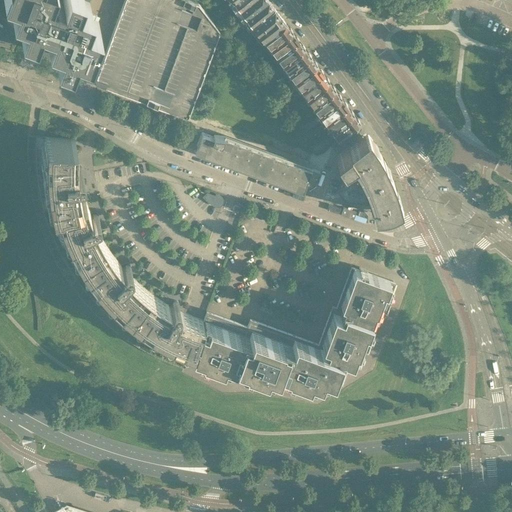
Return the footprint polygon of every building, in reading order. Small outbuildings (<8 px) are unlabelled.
[(90,3),(81,0),(14,0),(12,7),(23,11),(19,25),(34,30),(36,24),(48,29),(46,35),(59,40),(54,53),(69,59),(74,45),(88,50),(98,22),(85,17),(90,3)] [(198,2),(191,0),(124,0),(95,80),(95,81),(95,82),(95,83),(96,83),(96,84),(97,84),(185,116),(187,116),(188,114),(219,30),(198,2)] [(235,0),(238,4),(234,7),(237,10),(241,7),(250,0),(235,0)] [(250,0),(241,7),(244,12),(240,15),(243,18),(246,15),(266,0),(250,0)] [(268,0),(266,0),(246,15),(250,20),(246,22),(248,26),(274,7),(268,0)] [(285,22),(274,7),(248,26),(247,27),(259,43),(263,39),(285,22)] [(285,22),(263,39),(266,43),(267,42),(271,48),(293,31),(286,22),(285,22)] [(293,31),(271,48),(270,49),(272,52),(274,51),(277,56),(299,39),(293,31)] [(299,39),(277,56),(276,57),(278,60),(280,59),(283,64),(306,48),(299,39)] [(306,48),(283,64),(282,65),(284,68),(286,67),(290,72),(312,56),(306,48)] [(312,56),(290,72),(288,73),(291,77),(292,75),(296,80),(318,64),(312,56)] [(318,64),(296,80),(294,81),(297,85),(298,84),(302,88),(324,72),(318,64)] [(324,72),(302,88),(300,90),(303,93),(304,92),(308,96),(330,80),(324,72)] [(330,80),(308,96),(306,97),(309,101),(311,100),(314,104),(336,89),(330,80)] [(336,89),(314,104),(312,106),(315,109),(317,108),(320,113),(342,97),(336,89)] [(342,97),(320,113),(318,114),(321,118),(323,116),(326,122),(348,105),(342,97)] [(348,105),(326,122),(325,123),(327,126),(324,127),(328,133),(331,131),(354,113),(348,105)] [(354,113),(331,131),(337,139),(360,121),(354,113)] [(312,132),(308,127),(305,130),(312,139),(315,137),(311,132),(312,132)] [(320,171),(238,141),(224,136),(214,135),(213,136),(201,132),(194,151),(207,156),(231,164),(302,190),(304,187),(306,187),(308,187),(311,186),(312,185),(314,183),(315,182),(318,172),(319,172),(320,171)] [(367,132),(347,146),(335,156),(341,165),(346,173),(343,179),(340,188),(339,189),(339,190),(339,191),(339,192),(339,193),(339,194),(340,195),(340,196),(341,197),(341,198),(342,199),(343,199),(343,200),(344,201),(345,201),(346,201),(347,202),(348,202),(368,204),(367,203),(365,195),(368,194),(370,201),(369,201),(370,204),(371,211),(371,212),(372,213),(373,213),(373,214),(374,214),(376,213),(381,212),(385,211),(388,210),(391,209),(394,208),(400,205),(399,200),(399,194),(396,189),(393,181),(390,174),(389,168),(386,163),(378,149),(376,143),(372,139),(367,132)] [(75,172),(80,171),(82,170),(82,168),(81,167),(80,165),(78,165),(72,166),(72,159),(73,159),(73,160),(74,160),(74,146),(74,143),(74,138),(61,137),(36,135),(36,136),(39,136),(39,148),(39,160),(40,172),(41,185),(44,197),(47,209),(55,207),(80,199),(79,195),(79,192),(76,180),(75,172)] [(221,200),(221,198),(220,197),(219,196),(218,196),(217,196),(216,196),(215,196),(207,193),(207,194),(205,196),(208,200),(213,203),(214,204),(215,204),(217,204),(218,204),(219,204),(220,203),(221,202),(221,201),(221,200)] [(100,235),(96,226),(93,221),(96,219),(98,218),(98,216),(98,215),(97,213),(95,213),(94,213),(88,215),(86,209),(88,209),(86,202),(85,198),(80,199),(55,207),(59,218),(63,229),(73,251),(80,261),(106,245),(103,241),(102,238),(100,235)] [(118,263),(118,262),(111,253),(110,251),(108,248),(106,245),(80,261),(94,281),(110,299),(119,307),(128,315),(147,290),(144,287),(141,285),(138,283),(131,276),(127,272),(130,269),(131,268),(131,266),(130,264),(128,263),(126,263),(125,264),(121,268),(116,263),(118,262),(118,263)] [(377,322),(392,282),(353,267),(338,307),(373,320),(377,322)] [(191,348),(201,318),(192,315),(188,313),(183,311),(181,311),(176,308),(178,305),(178,303),(178,301),(176,300),(175,300),(173,300),(172,302),(169,307),(163,304),(164,302),(165,303),(165,302),(155,296),(153,294),(151,293),(147,290),(128,315),(138,322),(148,328),(159,334),(169,339),(181,344),(191,348)] [(359,361),(373,320),(338,307),(336,313),(332,311),(321,342),(329,345),(327,349),(340,354),(359,361)] [(229,373),(231,366),(246,327),(236,324),(233,331),(203,319),(201,325),(200,325),(202,319),(201,318),(191,348),(192,349),(188,358),(229,373)] [(272,381),(274,375),(289,336),(279,332),(276,339),(246,327),(231,366),(272,381)] [(332,376),(340,354),(327,349),(319,346),(319,347),(289,336),(274,375),(315,390),(322,372),(332,376)]
